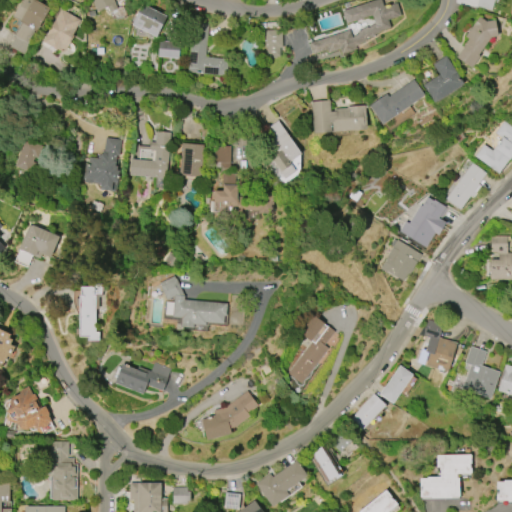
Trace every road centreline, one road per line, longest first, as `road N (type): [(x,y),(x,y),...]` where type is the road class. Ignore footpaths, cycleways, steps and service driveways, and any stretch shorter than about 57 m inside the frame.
road 1 (residential): [(0,70),(46,94),(169,94),(214,109),(351,81),(392,64),(433,31),(448,0),(275,13),(197,0)]
road 2 (residential): [(0,290),(32,314),(72,391),(119,445),(184,469),(230,471),(282,450),(371,374),(424,299),(438,292),(442,264),(471,223),(511,185)]
